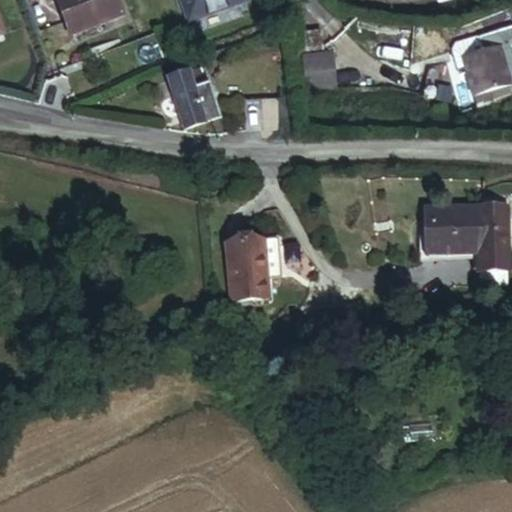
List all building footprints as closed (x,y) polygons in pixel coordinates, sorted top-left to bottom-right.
[(0,0),(0,24),(8,21),(0,0)] [(67,0),(76,25),(128,6),(125,0),(67,0)] [(188,0),(193,11),(222,0),(188,0)] [(322,47),(320,28),(303,30),(304,48),(322,47)] [(494,50),(490,36),(455,47),(453,51),(459,74),(474,69),(481,94),(511,85),(511,54),(510,46),(494,50)] [(303,55),(303,86),(334,85),(334,54),(303,55)] [(211,108),(203,87),(195,90),(192,84),(203,80),(199,68),(167,79),(186,129),(206,122),(202,111),(211,108)] [(202,111),(206,122),(230,113),(218,82),(203,87),(211,108),(202,111)] [(252,100),(252,128),(270,128),(271,100),(252,100)] [(511,250),(508,212),(428,221),(432,259),(482,254),(486,292),(511,289),(511,250)] [(298,238),(245,247),(255,305),(294,299),(290,277),(303,275),(298,238)] [(352,344),(350,313),(323,315),(324,329),(311,331),(321,347),(352,344)]
